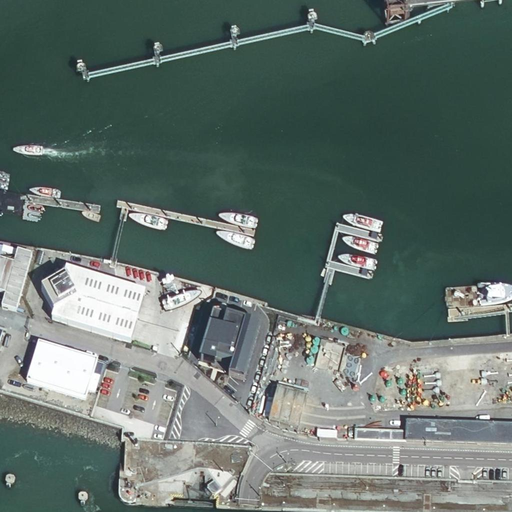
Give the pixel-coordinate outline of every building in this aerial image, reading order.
[(20,300),(31,259),(16,255),(12,267),(0,263),(0,295),(4,296),(0,310),(14,313),(17,299),(20,300)] [(141,296),(66,274),(63,282),(40,293),(52,314),(49,323),(124,347),(141,296)] [(215,312),(206,344),(225,350),(226,347),(228,347),(233,330),(259,338),(263,326),(215,312)] [(225,350),(206,344),(202,358),(214,361),(224,364),(226,359),(235,361),(251,366),(259,338),(233,330),(228,347),(226,347),(225,350)] [(95,364),(38,346),(26,384),(83,402),(95,364)] [(224,364),(214,361),(215,365),(218,366),(233,371),(235,361),(226,359),(224,364)] [(251,366),(235,361),(233,371),(232,374),(247,378),(251,366)] [(309,393),(280,385),(277,396),(271,395),(266,414),(272,416),(271,418),(300,426),(309,393)] [(511,423),(409,420),(409,430),(359,428),(359,439),(408,441),(408,439),(511,442),(511,423)] [(320,434),(338,437),(339,432),(321,429),(320,434)] [(217,480),(208,487),(216,497),(225,490),(217,480)]
